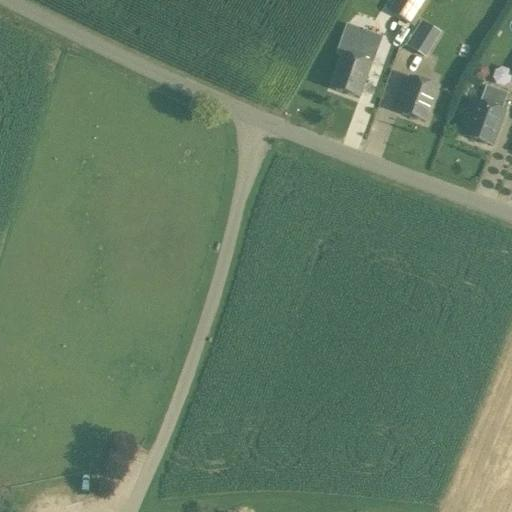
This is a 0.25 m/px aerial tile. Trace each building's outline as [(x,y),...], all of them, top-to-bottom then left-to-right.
[(393,0),(386,11),(413,28),(430,0),(393,0)] [(424,58),(439,33),(421,22),(405,46),(424,58)] [(341,52),(329,88),(359,99),(380,38),(359,31),(356,41),(347,38),(342,53),(341,52)] [(408,77),(396,112),(426,123),(438,88),(408,77)] [(475,100),(463,136),(493,146),(505,111),(500,109),(506,92),(485,85),(479,101),(475,100)]
